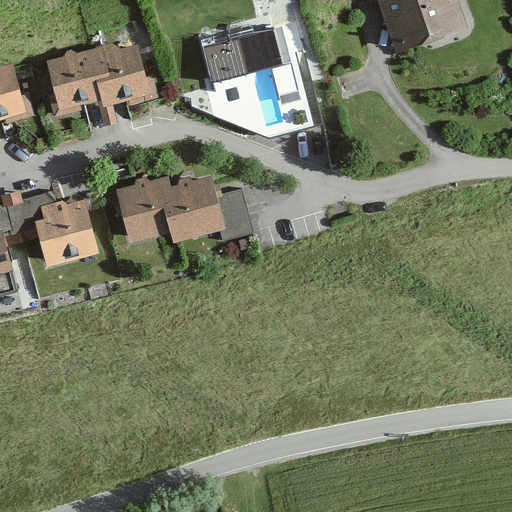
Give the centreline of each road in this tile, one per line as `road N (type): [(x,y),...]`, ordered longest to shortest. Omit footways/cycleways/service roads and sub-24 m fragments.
road 1 (residential): [(0,178),(171,128),(205,131),(327,184),(377,187),(511,164)]
road 2 (tertiary): [(511,410),(224,461),(76,511)]
